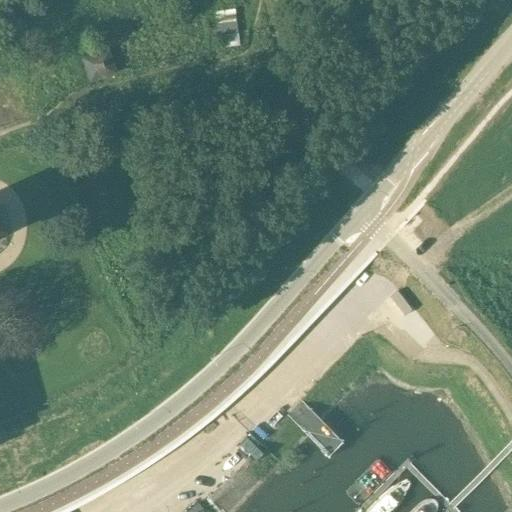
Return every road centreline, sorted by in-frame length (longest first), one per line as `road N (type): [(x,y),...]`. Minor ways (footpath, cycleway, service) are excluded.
road 1 (unclassified): [(0,507),(99,459),(188,395),(361,212)]
road 2 (residential): [(415,353),(351,301),(196,463),(110,511)]
road 3 (unclassified): [(361,212),(511,40)]
road 4 (residential): [(511,369),(412,262)]
road 5 (track): [(511,420),(478,369),(454,356),(415,353)]
